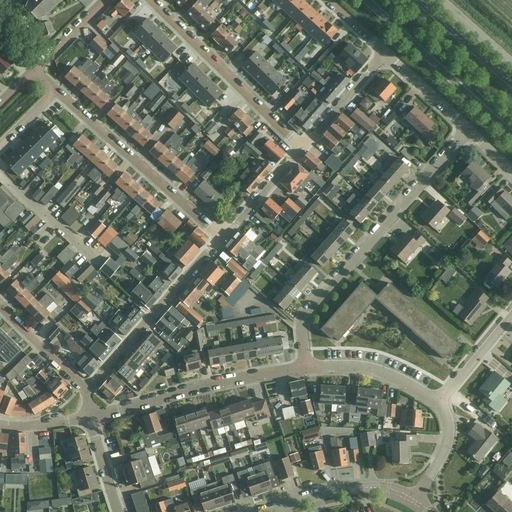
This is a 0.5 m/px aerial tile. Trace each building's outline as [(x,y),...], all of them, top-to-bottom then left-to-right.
[(39,27),(43,36),(44,37),(45,37),(46,37),(52,35),(53,33),(54,32),(50,23),(49,22),(48,22),(46,22),(44,17),(61,1),(61,0),(28,0),(25,8),(36,20),(38,19),(40,25),(39,27)] [(135,6),(128,0),(122,0),(109,14),(113,18),(119,12),(124,17),(135,6)] [(195,21),(215,0),(196,0),(196,1),(197,2),(186,12),(195,21)] [(215,0),(195,21),(204,30),(215,19),(209,13),(218,4),(215,1),(215,0)] [(271,0),(271,1),(282,10),(291,0),(271,0)] [(301,0),(291,0),(282,10),(292,19),(306,4),(301,0)] [(20,4),(16,8),(20,12),(25,8),(20,4)] [(306,4),(292,19),(302,29),(316,13),(306,4)] [(248,15),(243,9),(239,14),(244,19),(248,15)] [(316,13),(302,29),(313,38),(327,22),(316,13)] [(147,19),(132,33),(142,43),(157,29),(149,21),(147,19)] [(100,31),(106,25),(102,21),(96,27),(100,31)] [(233,30),(234,31),(239,25),(235,22),(230,27),(229,26),(226,29),(221,25),(210,36),(219,45),(230,34),(233,30)] [(327,22),(313,38),(323,47),(337,32),(327,22)] [(242,29),(239,25),(234,31),(237,34),(242,29)] [(157,29),(142,43),(152,53),(167,38),(158,30),(157,29)] [(239,43),(230,34),(219,45),(228,54),(239,43)] [(88,45),(99,56),(108,47),(97,36),(88,45)] [(167,38),(152,53),(163,63),(177,48),(167,38)] [(355,73),(367,60),(361,54),(360,55),(356,51),(357,50),(350,44),(338,57),(355,73)] [(115,56),(119,51),(112,45),(107,50),(115,56)] [(12,64),(0,52),(0,72),(2,74),(12,64)] [(256,52),(241,66),(251,76),(266,62),(256,52)] [(336,56),(333,52),(328,57),(331,61),(336,56)] [(119,53),(111,63),(116,67),(124,58),(119,53)] [(143,63),(151,71),(159,63),(151,55),(143,63)] [(88,60),(78,71),(74,67),(65,77),(74,86),(90,67),(93,64),(88,60)] [(139,71),(127,61),(123,66),(128,71),(121,79),(127,85),(139,71)] [(266,62),(251,76),(261,86),(276,71),(266,62)] [(90,67),(74,86),(83,93),(92,84),(97,77),(91,72),(96,67),(93,64),(90,67)] [(193,64),(178,78),(188,88),(203,73),(197,68),(193,64)] [(322,65),(317,71),(321,75),(327,69),(322,65)] [(276,71),(261,86),(272,96),(286,81),(276,71)] [(319,82),(325,88),(318,95),(328,104),(338,93),(325,81),(314,71),(310,76),(318,83),(319,82)] [(203,73),(188,88),(198,98),(213,83),(212,82),(206,76),(203,73)] [(338,73),(332,80),(328,77),(325,81),(338,93),(348,82),(338,73)] [(92,84),(83,93),(92,101),(108,83),(109,82),(110,82),(106,78),(102,82),(97,77),(92,84)] [(387,97),(395,88),(385,79),(374,91),(373,90),(368,96),(376,103),(380,98),(386,104),(390,100),(387,97)] [(109,82),(108,83),(92,101),(100,109),(109,99),(105,95),(106,94),(107,94),(114,87),(109,82)] [(213,83),(198,98),(208,108),(223,93),(220,91),(213,83)] [(128,99),(136,89),(131,84),(123,94),(128,99)] [(144,94),(152,99),(160,89),(153,84),(151,86),(144,94)] [(295,92),(291,97),(296,102),(301,97),(303,95),(297,90),(295,92)] [(160,93),(148,107),(153,112),(166,98),(160,93)] [(186,99),(192,105),(197,99),(190,94),(186,99)] [(293,104),(299,110),(292,118),(287,123),(296,132),(301,126),(305,130),(315,119),(299,105),(296,102),(290,97),(281,106),(287,110),(293,104)] [(296,102),(299,105),(315,119),(325,108),(315,99),(310,105),(300,97),(296,102)] [(366,110),(371,104),(365,99),(360,105),(366,110)] [(107,115),(116,123),(132,105),(128,101),(121,109),(115,105),(107,115)] [(125,131),(134,121),(128,116),(135,108),(132,105),(116,123),(125,131)] [(404,119),(414,128),(424,117),(415,108),(404,119)] [(162,120),(168,125),(178,113),(173,109),(162,120)] [(225,116),(236,127),(246,116),(239,109),(235,112),(232,109),(225,116)] [(375,126),(356,109),(350,116),(369,133),(375,126)] [(387,127),(400,114),(395,110),(387,119),(384,116),(380,120),(387,127)] [(178,113),(168,125),(173,130),(183,118),(178,113)] [(350,130),(355,134),(360,139),(366,133),(360,128),(359,130),(341,114),(334,123),(346,134),(350,130)] [(373,114),(369,119),(376,125),(380,120),(373,114)] [(134,121),(125,131),(134,139),(152,119),(148,115),(142,121),(137,117),(134,121)] [(246,116),(236,127),(246,137),(253,129),(249,126),(253,123),(246,116)] [(424,117),(414,128),(422,136),(421,138),(426,143),(434,134),(429,129),(433,125),(424,117)] [(152,119),(134,139),(143,147),(152,137),(147,132),(156,122),(152,119)] [(210,136),(219,127),(214,122),(205,131),(210,136)] [(44,123),(34,132),(48,147),(58,137),(44,123)] [(326,131),(339,142),(345,148),(352,153),(355,149),(349,144),(342,139),(346,134),(334,123),(326,131)] [(191,129),(197,134),(201,130),(195,124),(191,129)] [(248,141),(254,146),(262,136),(256,131),(248,141)] [(335,146),(339,142),(326,131),(319,140),(337,156),(341,151),(335,146)] [(25,141),(24,142),(38,157),(48,147),(34,132),(34,133),(25,141)] [(149,152),(158,160),(179,137),(175,134),(171,138),(163,147),(158,142),(149,152)] [(72,166),(75,162),(91,143),(82,135),(73,145),(70,142),(65,148),(73,154),(67,162),(72,166)] [(167,168),(176,158),(179,154),(174,149),(182,140),(179,137),(158,160),(167,168)] [(371,138),(364,146),(368,149),(374,141),(371,138)] [(392,138),(388,143),(395,147),(398,142),(392,138)] [(269,140),(260,149),(276,163),(284,154),(269,140)] [(254,146),(248,141),(247,141),(243,146),(257,158),(261,153),(254,146)] [(24,142),(14,151),(28,167),(38,157),(24,142)] [(208,142),(203,148),(214,158),(219,152),(208,142)] [(91,143),(75,162),(79,165),(86,157),(91,162),(100,151),(91,143)] [(230,145),(224,152),(229,156),(235,150),(230,145)] [(368,149),(364,146),(357,153),(361,156),(368,149)] [(409,161),(414,157),(404,149),(400,153),(409,161)] [(96,166),(87,176),(91,179),(93,178),(109,159),(100,151),(91,162),(96,166)] [(14,152),(4,162),(18,176),(18,177),(28,167),(14,152)] [(321,172),(325,166),(308,152),(300,161),(313,172),(316,168),(321,172)] [(332,154),(328,159),(339,168),(343,163),(332,154)] [(167,168),(176,176),(192,158),(189,155),(182,163),(176,158),(167,168)] [(354,156),(348,164),(352,167),(358,160),(354,156)] [(192,158),(176,176),(185,184),(198,170),(192,165),(196,161),(192,158)] [(389,168),(400,177),(409,168),(398,158),(389,168)] [(109,159),(93,178),(91,179),(95,183),(104,173),(109,178),(118,167),(109,159)] [(335,172),(339,168),(328,159),(324,163),(335,172)] [(247,168),(247,169),(261,181),(272,168),(264,160),(262,164),(258,161),(250,171),(247,168)] [(204,181),(218,166),(213,162),(200,176),(204,181)] [(477,190),(489,177),(482,171),(481,172),(472,163),(461,174),(477,190)] [(311,179),(316,183),(322,188),(326,183),(311,171),(308,174),(297,164),(289,174),(304,187),(309,181),(311,179)] [(352,167),(348,164),(341,172),(345,175),(352,167)] [(222,168),(217,174),(220,177),(226,172),(222,168)] [(352,168),(348,173),(353,177),(357,172),(352,168)] [(381,177),(392,187),(400,177),(389,168),(381,177)] [(261,181),(247,169),(239,177),(245,183),(241,187),(249,194),(261,181)] [(115,202),(117,199),(133,181),(124,173),(115,183),(119,186),(114,192),(115,193),(111,198),(115,202)] [(291,194),(294,191),(297,194),(299,191),(301,193),(304,188),(303,188),(304,187),(289,174),(280,184),(291,194)] [(338,175),(332,182),(335,186),(342,178),(338,175)] [(392,187),(381,177),(373,186),(384,196),(386,197),(389,194),(387,192),(392,187)] [(503,177),(492,179),(494,185),(504,182),(503,177)] [(16,178),(11,183),(18,190),(23,185),(16,178)] [(142,189),(133,181),(117,199),(121,203),(128,194),(133,199),(142,189)] [(73,182),(56,202),(64,209),(81,189),(73,182)] [(212,208),(221,198),(202,182),(193,192),(212,208)] [(332,182),(325,190),(322,193),(326,197),(329,193),(335,186),(332,182)] [(99,184),(92,192),(96,196),(103,189),(99,184)] [(9,216),(5,212),(16,200),(16,199),(3,185),(0,188),(0,193),(7,201),(0,207),(0,223),(5,229),(11,223),(14,221),(9,216)] [(365,195),(376,205),(384,196),(373,186),(371,189),(367,186),(362,192),(365,195)] [(497,187),(493,191),(485,199),(490,204),(493,201),(510,217),(511,214),(511,199),(504,192),(503,193),(502,192),(497,187)] [(31,197),(37,202),(45,193),(39,188),(31,197)] [(53,188),(40,203),(46,207),(58,192),(53,188)] [(135,215),(139,211),(142,207),(151,197),(142,189),(133,199),(139,204),(131,212),(126,217),(130,221),(135,215)] [(105,190),(92,204),(87,210),(93,215),(98,209),(110,195),(105,190)] [(469,205),(480,195),(475,190),(465,201),(469,205)] [(350,199),(357,205),(368,214),(376,205),(365,195),(360,201),(353,195),(350,199)] [(308,203),(300,196),(295,202),(303,209),(308,203)] [(151,197),(142,207),(152,215),(161,205),(151,197)] [(269,199),(260,209),(273,220),(279,214),(285,219),(289,223),(292,219),(301,210),(289,199),(280,208),(269,199)] [(347,202),(354,208),(349,214),(360,224),(368,214),(357,205),(350,199),(347,202)] [(16,200),(5,212),(9,216),(20,204),(16,200)] [(317,200),(310,207),(314,211),(320,203),(317,200)] [(433,228),(448,211),(438,202),(429,213),(426,211),(420,217),(433,228)] [(20,204),(9,216),(14,221),(26,209),(20,204)] [(76,211),(71,206),(61,218),(66,222),(76,211)] [(314,211),(310,207),(303,215),(307,218),(314,211)] [(474,208),(468,215),(473,220),(479,212),(474,208)] [(460,225),(465,219),(455,209),(449,216),(460,225)] [(167,210),(156,222),(171,236),(182,224),(167,210)] [(28,211),(19,220),(25,226),(34,217),(28,211)] [(81,215),(76,211),(66,222),(71,227),(81,215)] [(25,226),(25,227),(30,232),(41,220),(37,215),(34,217),(25,226)] [(130,221),(134,225),(139,220),(135,216),(130,221)] [(301,218),(294,226),(298,229),(304,221),(301,218)] [(98,220),(87,232),(95,239),(106,227),(98,220)] [(198,227),(190,220),(186,224),(188,227),(192,230),(193,229),(195,230),(189,237),(201,248),(209,238),(197,228),(198,227)] [(335,230),(346,239),(354,230),(343,220),(335,230)] [(5,229),(1,233),(7,239),(17,229),(11,223),(5,229)] [(278,226),(273,231),(279,236),(283,231),(278,226)] [(298,229),(294,226),(287,234),(291,237),(298,229)] [(327,239),(338,248),(346,239),(335,230),(327,239)] [(235,235),(231,239),(255,260),(264,250),(257,245),(256,246),(250,241),(239,231),(235,235)] [(471,240),(481,249),(490,240),(481,231),(471,240)] [(131,233),(124,241),(131,246),(137,239),(131,233)] [(419,247),(424,241),(416,233),(411,239),(405,234),(390,251),(403,262),(418,246),(419,247)] [(272,234),(268,239),(273,243),(277,240),(277,239),(272,234)] [(123,254),(128,248),(129,246),(117,236),(107,247),(120,257),(123,254)] [(173,256),(185,267),(200,250),(187,239),(173,256)] [(239,253),(246,259),(253,266),(257,262),(255,260),(231,239),(224,248),(235,257),(239,253)] [(319,248),(330,257),(338,248),(327,239),(319,248)] [(279,243),(272,251),(276,254),(282,246),(279,243)] [(434,246),(427,253),(436,261),(443,255),(434,246)] [(65,266),(70,261),(76,255),(67,247),(57,257),(65,266)] [(130,250),(128,248),(123,254),(133,263),(138,257),(135,254),(130,250)] [(330,257),(319,248),(311,257),(322,267),(330,257)] [(276,254),(272,251),(265,258),(269,262),(276,254)] [(145,252),(140,259),(151,268),(156,262),(145,252)] [(0,267),(11,257),(12,256),(8,253),(2,259),(0,258),(0,267)] [(40,253),(31,263),(35,267),(45,258),(40,253)] [(172,282),(182,271),(162,254),(159,257),(168,265),(161,273),(172,282)] [(11,257),(0,267),(0,283),(1,284),(10,275),(7,271),(18,259),(13,255),(12,256),(11,257)] [(485,279),(483,282),(483,285),(489,289),(492,289),(494,286),(497,288),(510,272),(506,268),(511,263),(501,255),(496,261),(497,262),(484,278),(485,279)] [(110,258),(99,270),(110,278),(120,266),(110,258)] [(227,264),(226,266),(241,279),(247,272),(230,258),(226,263),(227,264)] [(61,270),(69,279),(70,279),(79,270),(70,261),(65,266),(61,270)] [(81,283),(95,269),(87,262),(74,276),(81,283)] [(211,262),(190,287),(200,297),(206,291),(209,293),(214,287),(213,286),(224,273),(211,262)] [(263,262),(256,269),(260,273),(266,265),(263,262)] [(297,273),(308,282),(316,273),(305,263),(297,273)] [(450,267),(445,272),(451,277),(456,272),(450,267)] [(134,268),(130,273),(140,282),(158,298),(168,287),(157,277),(155,280),(150,275),(147,279),(144,277),(134,268)] [(260,273),(256,269),(249,277),(253,280),(260,273)] [(45,286),(54,294),(69,279),(61,270),(45,286)] [(297,273),(289,282),(300,291),(308,282),(297,273)] [(7,290),(15,298),(35,279),(31,274),(20,285),(16,281),(7,290)] [(228,296),(239,283),(232,276),(220,290),(228,296)] [(15,298),(24,307),(33,298),(30,294),(40,284),(35,279),(15,298)] [(70,279),(69,279),(54,294),(53,295),(69,311),(80,300),(85,295),(70,279)] [(243,280),(239,284),(247,291),(251,287),(243,280)] [(149,309),(158,298),(140,282),(131,293),(149,309)] [(289,282),(281,291),(292,301),(300,291),(289,282)] [(388,283),(375,299),(376,299),(375,300),(386,309),(400,294),(388,283)] [(247,291),(239,284),(235,288),(243,295),(247,291)] [(405,290),(414,299),(419,294),(409,286),(405,290)] [(179,299),(173,306),(197,326),(203,320),(190,308),(200,297),(190,287),(179,299)] [(362,287),(353,298),(366,310),(375,300),(376,299),(375,299),(362,287)] [(235,288),(232,292),(239,299),(243,295),(235,288)] [(459,305),(453,312),(458,316),(470,326),(485,307),(482,305),(488,299),(477,290),(472,297),(473,298),(463,309),(459,305)] [(292,301),(281,291),(272,301),(283,310),(292,301)] [(81,300),(93,311),(100,303),(88,292),(81,300)] [(239,299),(232,292),(228,297),(236,304),(239,299)] [(24,307),(32,315),(50,297),(47,294),(38,302),(33,298),(24,307)] [(386,309),(398,319),(412,303),(400,294),(386,309)] [(222,295),(218,300),(221,304),(226,298),(222,295)] [(50,297),(32,315),(41,324),(50,315),(45,310),(54,301),(50,297)] [(224,301),(232,308),(236,304),(228,297),(224,301)] [(357,320),(366,310),(353,298),(344,309),(357,320)] [(94,312),(80,300),(76,305),(90,317),(94,312)] [(398,319),(409,329),(423,313),(412,303),(398,319)] [(119,311),(135,325),(145,314),(134,304),(124,315),(119,311)] [(171,307),(163,317),(176,328),(181,322),(187,327),(190,324),(171,307)] [(344,309),(335,319),(348,331),(357,320),(344,309)] [(135,325),(119,311),(109,322),(125,336),(135,325)] [(409,329),(421,339),(434,323),(423,313),(409,329)] [(274,315),(265,317),(266,322),(267,327),(274,325),(273,321),(275,320),(274,315)] [(176,328),(163,317),(156,325),(164,332),(160,336),(177,351),(182,346),(179,343),(178,346),(172,340),(180,331),(176,328)] [(265,317),(252,319),(253,324),(255,324),(256,329),(265,328),(264,322),(266,322),(265,317)] [(339,342),(348,331),(335,319),(325,330),(323,328),(321,331),(332,340),(334,337),(339,342)] [(96,336),(99,340),(112,351),(121,340),(102,322),(98,327),(101,330),(96,336)] [(421,339),(432,349),(446,333),(434,323),(421,339)] [(46,335),(52,341),(61,330),(55,325),(46,335)] [(217,336),(216,330),(215,325),(206,327),(208,338),(217,336)] [(0,328),(0,350),(11,340),(0,328)] [(188,340),(194,334),(188,329),(182,336),(188,340)] [(197,352),(203,351),(200,334),(199,329),(194,335),(197,351),(192,352),(192,355),(184,357),(188,372),(201,369),(197,352)] [(143,339),(157,350),(162,344),(149,332),(143,339)] [(268,340),(271,355),(283,353),(281,338),(273,339),(272,333),(267,334),(268,340)] [(446,333),(432,349),(444,359),(448,355),(450,357),(460,346),(446,333)] [(112,351),(99,340),(96,344),(93,341),(86,335),(80,342),(90,350),(102,362),(112,351)] [(100,365),(77,345),(70,338),(66,342),(68,344),(67,344),(69,346),(69,349),(73,352),(76,352),(82,358),(76,364),(81,368),(85,371),(90,376),(100,365)] [(151,357),(157,350),(143,339),(138,345),(151,357)] [(11,340),(0,350),(0,356),(8,364),(22,351),(11,340)] [(271,355),(268,340),(256,342),(259,357),(271,355)] [(259,357),(256,342),(244,345),(247,359),(259,357)] [(132,351),(146,363),(151,357),(138,345),(132,351)] [(247,359),(244,345),(232,347),(235,361),(247,359)] [(235,361),(232,347),(220,349),(223,363),(235,361)] [(223,363),(220,349),(208,351),(210,366),(223,363)] [(127,357),(140,369),(146,363),(132,351),(127,357)] [(10,382),(27,366),(32,361),(26,354),(5,376),(10,382)] [(32,361),(35,365),(37,367),(43,360),(38,355),(32,361)] [(121,364),(135,375),(140,369),(127,357),(121,364)] [(32,361),(27,366),(31,369),(35,365),(32,361)] [(135,375),(121,364),(116,370),(129,382),(135,375)] [(166,377),(175,375),(173,368),(164,371),(166,377)] [(479,391),(487,397),(483,402),(498,413),(507,401),(499,395),(508,384),(494,372),(479,391)] [(59,400),(67,391),(68,391),(65,388),(68,385),(62,380),(60,383),(56,379),(52,383),(45,376),(45,377),(41,373),(36,377),(59,400)] [(111,401),(125,385),(113,375),(110,378),(110,377),(99,390),(111,401)] [(303,380),(288,384),(292,398),(299,397),(300,402),(308,400),(303,380)] [(29,385),(28,386),(32,391),(46,408),(55,402),(49,392),(44,396),(41,392),(42,391),(37,383),(30,387),(29,385)] [(332,404),(333,386),(321,385),(320,396),(312,397),(315,412),(321,411),(322,404),(332,404)] [(34,415),(46,408),(32,391),(28,386),(27,387),(23,389),(28,398),(31,396),(34,402),(28,405),(34,415)] [(337,412),(341,412),(349,413),(350,398),(344,398),(345,387),(333,386),(332,404),(337,405),(337,412)] [(350,398),(349,413),(357,414),(358,406),(368,408),(368,401),(370,389),(358,388),(357,399),(350,398)] [(368,401),(368,408),(377,409),(376,416),(384,417),(384,416),(385,404),(385,402),(381,401),(382,391),(370,389),(368,401)] [(0,412),(9,416),(14,406),(16,400),(6,397),(0,412)] [(267,401),(269,408),(276,406),(274,399),(267,401)] [(239,403),(245,420),(251,418),(253,423),(270,417),(265,400),(251,404),(250,400),(239,403)] [(304,415),(312,412),(309,400),(308,400),(300,402),(304,415)] [(234,424),(245,420),(239,403),(228,407),(234,424)] [(9,416),(18,417),(18,406),(14,406),(9,416)] [(238,436),(234,424),(228,407),(218,410),(223,427),(229,425),(231,432),(233,431),(235,437),(238,436)] [(293,407),(282,409),(285,421),(296,418),(293,407)] [(208,432),(212,431),(213,431),(207,414),(206,408),(195,412),(200,428),(206,427),(208,432)] [(142,431),(147,448),(173,439),(171,433),(158,437),(156,433),(162,431),(160,427),(166,425),(165,422),(168,421),(164,410),(142,417),(146,430),(142,431)] [(213,431),(212,431),(214,436),(219,435),(217,429),(223,427),(218,410),(207,414),(213,431)] [(421,427),(422,418),(420,418),(420,412),(401,410),(399,425),(421,427)] [(191,439),(192,439),(192,440),(197,438),(195,430),(200,428),(195,412),(184,415),(191,439)] [(184,415),(173,419),(178,435),(181,444),(192,440),(191,439),(184,415)] [(488,416),(484,421),(490,426),(494,422),(488,416)] [(478,462),(497,439),(485,430),(484,431),(476,424),(468,435),(476,441),(467,453),(478,462)] [(319,429),(314,430),(316,435),(318,441),(323,439),(319,429)] [(312,430),(302,433),(304,441),(314,438),(312,430)] [(362,447),(375,446),(373,431),(360,433),(362,447)] [(14,458),(26,457),(24,433),(12,434),(14,458)] [(0,452),(6,453),(8,436),(0,434),(0,452)] [(397,442),(391,442),(392,449),(394,449),(394,464),(409,464),(408,446),(417,446),(416,435),(397,435),(397,442)] [(142,436),(136,438),(138,448),(145,446),(142,436)] [(354,436),(347,438),(349,446),(355,445),(354,436)] [(82,459),(88,457),(82,437),(67,442),(73,461),(66,464),(67,470),(84,465),(82,459)] [(333,467),(347,466),(344,448),(337,449),(336,438),(330,438),(333,467)] [(177,439),(169,441),(172,451),(180,448),(177,439)] [(261,444),(255,446),(256,452),(268,449),(266,442),(261,444)] [(311,448),(307,449),(309,454),(313,471),(324,469),(322,463),(325,463),(320,446),(311,448)] [(50,448),(39,449),(40,460),(51,459),(50,448)] [(246,449),(230,454),(232,460),(249,455),(246,449)] [(349,462),(359,461),(357,450),(348,451),(349,462)] [(133,462),(121,466),(125,476),(143,470),(151,467),(149,462),(146,451),(130,456),(133,462)] [(298,454),(290,456),(292,463),(300,460),(298,454)] [(183,457),(177,459),(180,467),(185,465),(183,457)] [(282,480),(294,476),(288,457),(275,461),(282,480)] [(11,458),(11,470),(19,469),(19,468),(25,468),(25,459),(18,459),(18,458),(11,458)] [(270,462),(253,467),(256,475),(262,494),(272,490),(268,479),(275,477),(270,462)] [(91,488),(97,486),(95,479),(94,479),(90,467),(75,472),(80,489),(77,490),(79,498),(88,495),(92,494),(91,488)] [(143,470),(125,476),(128,486),(139,483),(141,489),(156,484),(153,473),(151,467),(143,470)] [(178,475),(179,479),(183,478),(186,467),(180,469),(177,472),(178,475)] [(252,497),(262,494),(256,475),(250,477),(248,469),(236,473),(242,488),(248,486),(252,497)] [(219,488),(225,506),(235,503),(231,492),(238,489),(233,474),(221,478),(224,486),(219,488)] [(188,491),(204,485),(201,476),(185,482),(188,491)] [(184,480),(175,482),(177,490),(186,487),(184,480)] [(204,511),(207,511),(215,510),(207,485),(190,491),(194,504),(201,502),(204,511)] [(215,510),(225,506),(219,488),(209,491),(207,485),(215,510)] [(493,511),(511,511),(511,503),(498,490),(485,504),(493,511)] [(144,499),(144,496),(142,491),(131,495),(133,502),(144,499)] [(92,494),(88,495),(90,501),(98,499),(96,492),(92,494)] [(79,498),(72,500),(74,506),(81,504),(79,498)] [(59,499),(52,500),(53,507),(62,506),(61,499),(59,499)] [(135,507),(146,504),(144,499),(133,502),(135,507)] [(171,499),(154,505),(156,511),(189,511),(186,503),(180,505),(174,507),(171,499)]
